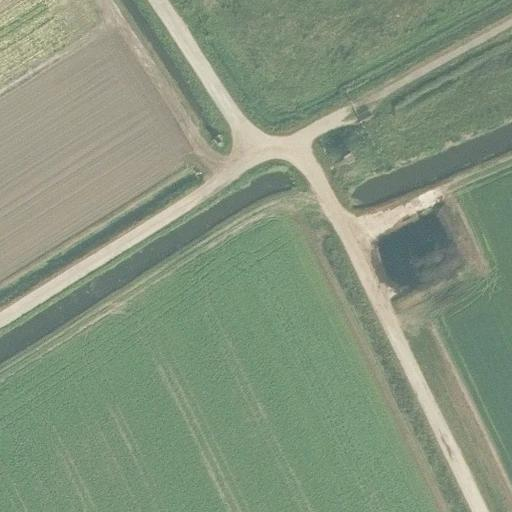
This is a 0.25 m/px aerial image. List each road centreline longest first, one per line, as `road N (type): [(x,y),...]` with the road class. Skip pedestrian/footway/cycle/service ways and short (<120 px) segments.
road 1 (track): [(478,511),(315,175),(287,151),(511,22)]
road 2 (unclassified): [(254,140),(205,192),(0,321)]
road 3 (track): [(511,161),(339,225)]
road 4 (unclassified): [(157,0),(254,140)]
